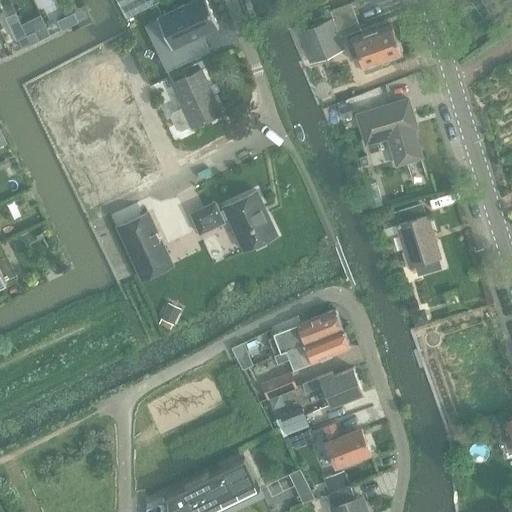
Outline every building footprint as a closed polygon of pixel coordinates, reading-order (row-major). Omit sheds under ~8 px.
[(117,0),(127,18),(160,2),(158,0),(117,0)] [(202,34),(218,27),(205,0),(196,0),(157,18),(158,20),(171,48),(159,53),(167,71),(210,51),(202,34)] [(351,3),(330,10),(340,38),(361,30),(351,3)] [(74,13),(65,17),(70,27),(78,23),(74,13)] [(65,17),(57,21),(61,31),(70,27),(65,17)] [(322,23),(300,31),(310,61),(332,53),(322,23)] [(397,43),(397,42),(396,38),(391,26),(353,39),(348,42),(353,57),(359,55),(363,68),(366,74),(382,68),(380,62),(401,54),(401,53),(402,50),(400,44),(397,43)] [(35,32),(26,36),(31,45),(39,41),(35,32)] [(26,36),(18,40),(23,49),(31,45),(26,36)] [(124,88),(111,63),(88,74),(86,70),(55,86),(77,131),(108,115),(101,100),(124,88)] [(201,70),(163,88),(182,131),(220,113),(213,98),(216,97),(215,95),(213,96),(208,85),(210,84),(209,82),(207,84),(201,70)] [(410,120),(414,119),(408,99),(357,115),(366,144),(388,138),(397,165),(422,158),(410,120)] [(349,104),(339,107),(342,119),(352,116),(349,104)] [(118,130),(92,143),(105,170),(104,171),(100,173),(108,189),(113,186),(116,192),(147,176),(130,142),(147,134),(136,112),(115,123),(118,130)] [(261,211),(265,209),(256,191),(253,193),(223,206),(243,251),(274,237),(261,211)] [(215,202),(190,214),(200,234),(212,229),(207,218),(219,212),(215,202)] [(419,204),(381,216),(384,228),(396,225),(410,267),(418,264),(421,274),(440,268),(437,258),(440,257),(427,215),(423,216),(419,204)] [(147,213),(118,226),(142,277),(144,276),(144,278),(170,266),(169,264),(171,263),(147,213)] [(0,285),(17,277),(1,242),(0,242),(0,285)] [(167,308),(159,323),(170,328),(178,313),(167,308)] [(274,337),(269,340),(275,356),(301,345),(343,329),(336,309),(294,326),(273,334),(274,337)] [(424,309),(411,313),(415,325),(427,321),(424,309)] [(301,345),(275,356),(278,363),(289,359),(293,370),(308,364),(351,348),(343,329),(301,345)] [(244,342),(232,348),(237,359),(248,354),(244,342)] [(332,372),(302,384),(306,393),(322,387),(330,407),(363,394),(353,368),(334,376),(332,372)] [(268,398),(296,387),(290,373),(262,384),(268,398)] [(280,417),(287,435),(309,426),(302,408),(280,417)] [(329,441),(325,442),(335,468),(371,454),(362,428),(340,437),(334,423),(324,427),(329,441)] [(310,428),(287,437),(291,449),(314,439),(310,428)] [(244,458),(166,496),(165,511),(212,511),(259,489),(254,477),(244,458)] [(300,469),(289,475),(303,503),(314,499),(300,469)] [(332,508),(331,509),(332,511),(367,511),(362,497),(355,500),(350,486),(327,495),(332,508)]
